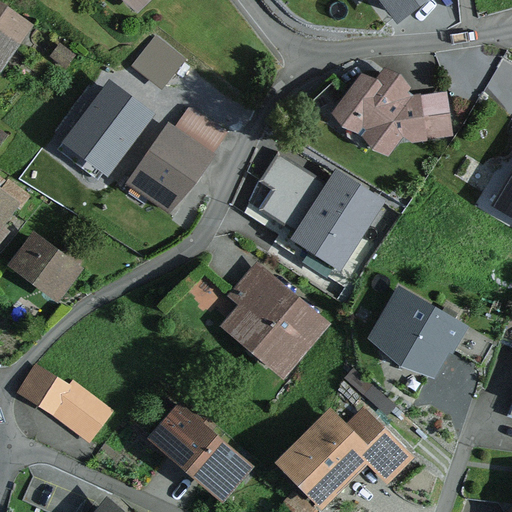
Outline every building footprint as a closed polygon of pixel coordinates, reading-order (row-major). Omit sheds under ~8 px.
[(386,0),(398,15),(416,0),(386,0)] [(0,62),(25,27),(0,9),(0,62)] [(406,131),(412,135),(446,130),(442,99),(406,104),(396,96),(399,93),(398,85),(391,79),(383,81),(376,90),(368,85),(360,86),(343,109),(344,117),(351,122),(359,121),(362,117),(376,128),(373,132),(374,140),(381,145),(389,144),(398,133),(406,131)] [(184,86),(173,98),(186,109),(196,97),(184,86)] [(169,211),(196,173),(199,175),(213,156),(210,154),(225,134),(190,110),(176,130),(173,128),(137,181),(155,193),(151,199),(169,211)] [(260,211),(340,262),(377,205),(337,179),(333,187),(279,152),(260,182),(273,191),(260,211)] [(511,178),(496,205),(511,214),(511,178)] [(0,219),(12,204),(17,207),(24,197),(6,183),(0,191),(0,219)] [(57,294),(76,269),(74,268),(80,259),(65,248),(59,256),(35,238),(25,252),(30,255),(21,267),(57,294)] [(236,325),(282,363),(315,324),(253,273),(236,294),(251,307),(236,325)] [(481,366),(494,343),(462,325),(460,328),(401,294),(386,320),(403,330),(379,375),(410,393),(425,366),(432,370),(446,345),(481,366)] [(69,388),(33,367),(20,388),(53,409),(91,437),(110,411),(73,383),(69,388)] [(165,438),(222,487),(240,466),(204,434),(212,426),(193,410),(186,418),(178,412),(169,423),(174,428),(165,438)] [(338,484),(334,480),(363,451),(387,476),(407,457),(364,414),(345,433),(329,417),(285,461),(323,499),(338,484)] [(286,503),(296,511),(314,511),(317,509),(296,492),(286,503)]
